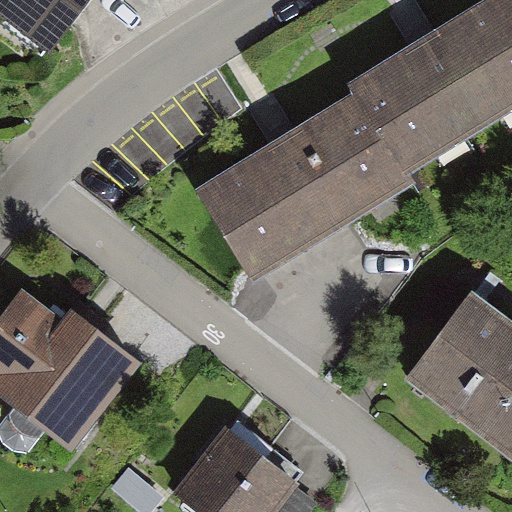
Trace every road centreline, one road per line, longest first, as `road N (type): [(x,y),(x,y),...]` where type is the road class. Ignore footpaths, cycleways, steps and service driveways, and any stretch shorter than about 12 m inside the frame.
road 1 (residential): [(440,511),(31,188)]
road 2 (residential): [(279,0),(136,94),(31,188)]
